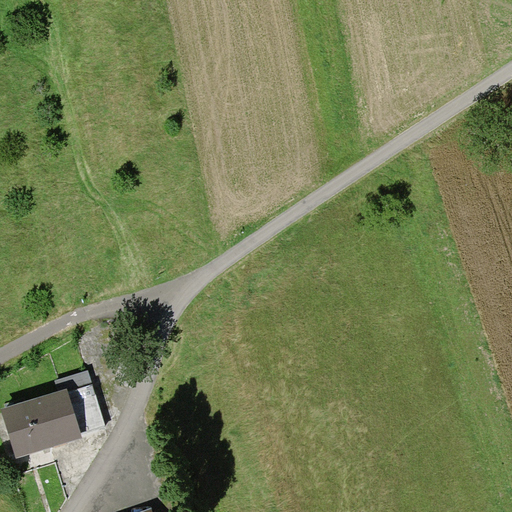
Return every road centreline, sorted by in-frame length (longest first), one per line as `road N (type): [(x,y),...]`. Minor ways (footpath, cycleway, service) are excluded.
road 1 (unclassified): [(184,284),(511,68)]
road 2 (unclassified): [(69,511),(184,284)]
road 3 (unclassified): [(0,356),(82,312),(184,284)]
